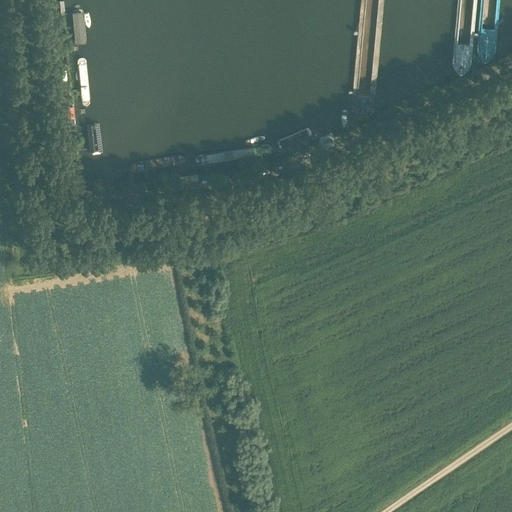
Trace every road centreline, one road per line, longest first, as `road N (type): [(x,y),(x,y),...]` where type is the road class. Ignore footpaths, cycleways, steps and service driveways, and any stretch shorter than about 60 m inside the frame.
road 1 (residential): [(511,63),(257,181),(87,204),(72,200),(52,0)]
road 2 (track): [(511,424),(384,511)]
